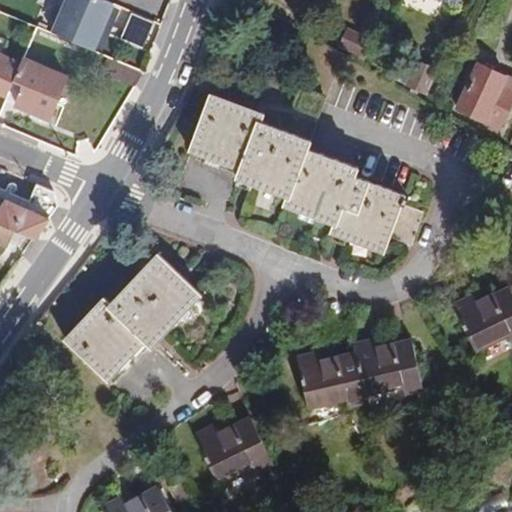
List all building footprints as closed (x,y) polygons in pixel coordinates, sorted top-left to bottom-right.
[(65,0),(52,32),(93,50),(113,4),(104,0),(65,0)] [(372,40),(347,28),(339,46),(364,61),(372,40)] [(15,82),(23,63),(0,53),(0,94),(8,98),(15,82)] [(417,61),(400,54),(398,59),(390,75),(406,84),(417,61)] [(100,73),(135,88),(144,71),(108,56),(100,73)] [(23,63),(15,82),(24,86),(16,106),(38,116),(48,120),(66,75),(25,58),(23,63)] [(435,69),(417,61),(406,84),(425,92),(435,69)] [(511,79),(508,77),(479,64),(458,108),(480,119),(477,125),(496,134),(511,100),(511,79)] [(325,98),(304,90),(296,109),(317,117),(325,98)] [(264,114),(211,94),(190,151),(240,169),(236,178),(287,197),(284,205),(334,224),(331,232),(384,252),(389,237),(411,245),(422,213),(401,205),(405,195),(369,182),(355,177),(358,168),(307,150),(311,141),(261,122),(264,114)] [(0,195),(0,222),(15,229),(35,238),(59,206),(53,191),(37,183),(31,201),(28,207),(0,195)] [(0,195),(28,207),(31,201),(0,187),(0,195)] [(15,229),(0,222),(0,245),(7,248),(15,229)] [(201,295),(157,254),(110,304),(103,298),(65,338),(109,380),(145,341),(152,348),(201,295)] [(453,305),(475,350),(510,334),(511,336),(511,291),(510,287),(477,303),(473,295),(453,305)] [(424,390),(411,339),(377,347),(375,339),(354,344),(356,352),(366,395),(403,386),(405,394),(424,390)] [(356,352),(321,361),(319,352),(296,357),(305,391),(308,408),(346,400),(347,407),(368,403),(366,395),(356,352)] [(251,417),(220,433),(216,425),(195,435),(209,467),(217,481),(252,464),(255,471),(273,462),(251,417)] [(127,504),(123,496),(102,508),(104,511),(172,511),(158,487),(127,504)] [(511,511),(511,510),(504,492),(469,508),(471,511),(511,511)]
